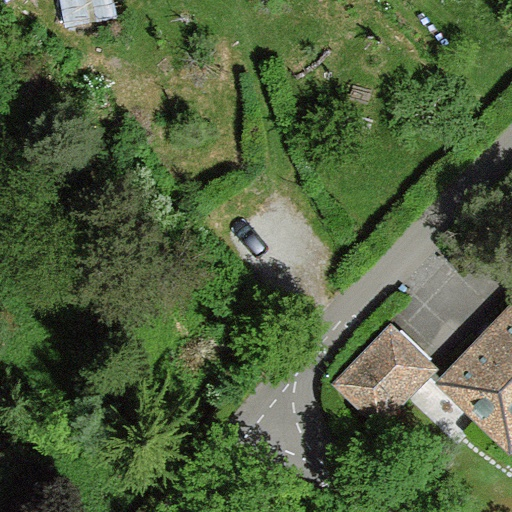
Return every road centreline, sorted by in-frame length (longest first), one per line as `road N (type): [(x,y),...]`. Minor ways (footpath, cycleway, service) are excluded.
road 1 (residential): [(511,142),(329,334),(267,412)]
road 2 (residential): [(374,511),(267,412)]
road 3 (residential): [(267,412),(184,511)]
